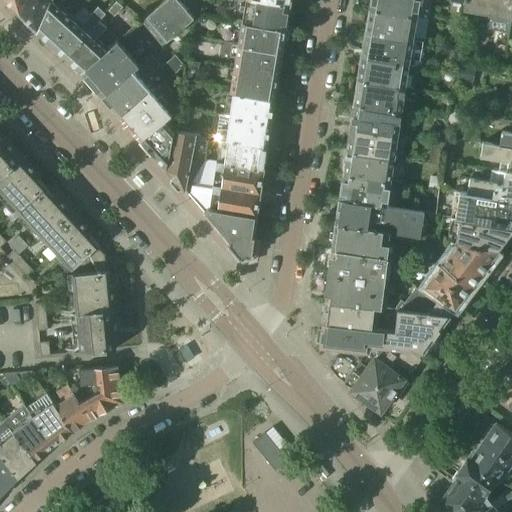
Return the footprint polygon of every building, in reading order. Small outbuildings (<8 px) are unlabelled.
[(6,0),(20,13),(25,0),(6,0)] [(25,0),(20,13),(39,31),(52,0),(25,0)] [(52,0),(39,31),(44,36),(43,41),(50,48),(53,44),(73,18),(60,6),(64,0),(52,0)] [(142,19),(153,32),(187,4),(184,1),(181,4),(178,0),(164,0),(142,19)] [(267,0),(245,0),(242,20),(286,27),(290,4),(267,0)] [(371,0),(370,10),(417,17),(419,0),(371,0)] [(511,17),(511,13),(511,0),(463,0),(463,3),(462,8),(511,17)] [(116,2),(109,10),(115,15),(122,7),(116,2)] [(190,8),(187,4),(153,32),(154,33),(164,44),(194,19),(187,11),(190,8)] [(73,18),(53,44),(50,48),(56,53),(61,52),(68,59),(97,23),(99,22),(106,14),(99,7),(81,27),(73,18)] [(370,10),(367,34),(413,41),(423,43),(427,19),(417,17),(370,10)] [(196,15),(195,24),(202,25),(203,16),(196,15)] [(142,19),(118,40),(113,44),(106,50),(82,71),(103,96),(133,70),(139,66),(140,65),(134,58),(144,49),(140,45),(154,33),(153,32),(142,19)] [(242,20),(238,44),(282,51),(286,27),(242,20)] [(76,72),(81,71),(82,71),(106,50),(95,40),(98,36),(99,37),(107,28),(99,22),(97,23),(68,59),(72,63),(72,67),(76,72)] [(367,34),(363,57),(409,64),(413,41),(367,34)] [(238,44),(234,67),(278,74),(282,51),(238,44)] [(468,47),(462,46),(461,56),(471,57),(472,51),(468,47)] [(105,97),(120,115),(137,102),(140,106),(153,93),(164,83),(172,75),(184,66),(174,55),(161,67),(151,55),(140,65),(139,66),(133,70),(103,96),(105,97)] [(418,66),(409,64),(363,57),(359,80),(406,88),(408,73),(417,74),(418,66)] [(190,60),(187,80),(197,81),(200,62),(190,60)] [(460,62),(456,84),(472,86),(476,65),(460,62)] [(234,67),(230,91),(275,98),(278,74),(234,67)] [(359,80),(355,103),(402,111),(406,88),(359,80)] [(178,109),(179,101),(164,83),(153,93),(140,106),(137,102),(120,115),(142,140),(174,112),(177,110),(178,109)] [(199,85),(186,83),(185,93),(198,95),(199,85)] [(271,121),(275,98),(230,91),(227,90),(225,104),(229,105),(228,115),(271,121)] [(355,103),(352,127),(398,134),(402,111),(355,103)] [(166,167),(174,130),(176,120),(178,109),(177,110),(174,112),(142,140),(163,163),(166,167)] [(268,145),(271,121),(228,115),(220,113),(217,137),(220,138),(268,145)] [(188,132),(190,122),(176,120),(174,130),(188,132)] [(352,127),(348,150),(395,157),(398,134),(352,127)] [(174,176),(171,182),(178,190),(185,188),(186,189),(188,191),(190,176),(193,176),(206,158),(209,136),(188,132),(174,130),(166,167),(174,176)] [(445,131),(439,131),(435,134),(434,139),(443,140),(445,131)] [(511,133),(501,132),(499,146),(511,147),(511,133)] [(0,177),(21,158),(0,135),(0,177)] [(268,145),(220,138),(218,145),(227,147),(224,161),(264,167),(268,145)] [(504,173),(510,174),(511,173),(511,147),(499,146),(482,143),(480,156),(506,161),(504,173)] [(348,150),(345,173),(391,181),(395,157),(348,150)] [(443,161),(451,162),(453,153),(444,151),(443,161)] [(0,192),(2,191),(20,210),(46,186),(21,158),(0,177),(0,192)] [(204,211),(209,206),(218,208),(257,214),(261,191),(221,185),(224,170),(215,168),(216,159),(206,158),(193,176),(191,194),(204,211)] [(224,170),(221,185),(261,191),(264,167),(224,161),(216,159),(215,168),(224,170)] [(345,173),(341,197),(387,205),(391,181),(345,173)] [(469,179),(467,193),(511,199),(511,173),(510,174),(504,173),(502,184),(469,179)] [(431,175),(429,187),(438,188),(439,176),(431,175)] [(73,216),(46,186),(20,210),(39,231),(34,235),(42,244),(73,216)] [(511,225),(511,199),(467,193),(460,191),(455,217),(511,225)] [(341,197),(337,221),(367,227),(368,222),(372,223),(373,218),(398,222),(396,231),(420,235),(423,211),(387,205),(341,197)] [(434,213),(436,200),(428,199),(426,212),(434,213)] [(257,214),(218,208),(209,206),(204,211),(226,237),(225,237),(232,245),(230,246),(231,247),(229,249),(236,257),(238,256),(243,262),(255,258),(256,251),(258,251),(260,240),(257,240),(257,239),(255,239),(255,237),(255,236),(254,236),(257,214)] [(438,238),(458,241),(498,248),(504,241),(511,229),(511,225),(455,217),(442,215),(438,238)] [(54,248),(73,269),(88,256),(100,245),(73,216),(42,244),(50,252),(54,248)] [(389,231),(367,227),(337,221),(334,247),(335,247),(386,255),(389,231)] [(7,255),(17,266),(24,259),(19,254),(29,245),(19,235),(10,244),(14,249),(7,255)] [(425,236),(419,260),(428,262),(433,237),(425,236)] [(480,273),(498,248),(458,241),(445,260),(471,279),(477,271),(480,273)] [(88,256),(98,273),(109,272),(108,253),(100,245),(88,256)] [(335,247),(334,247),(330,273),(383,281),(386,255),(335,247)] [(24,259),(17,266),(26,275),(33,269),(24,259)] [(442,264),(423,290),(437,300),(441,296),(456,306),(471,285),(442,264)] [(72,312),(113,308),(109,272),(98,273),(74,275),(76,303),(71,303),(72,312)] [(383,281),(330,273),(326,298),(375,304),(380,305),(383,281)] [(408,309),(450,314),(456,306),(441,296),(437,300),(423,290),(416,286),(405,301),(401,299),(396,306),(399,308),(408,309)] [(375,304),(326,298),(324,320),(335,322),(372,327),(375,304)] [(48,302),(36,303),(37,315),(49,314),(48,302)] [(116,348),(113,308),(72,312),(73,325),(79,324),(81,351),(116,348)] [(335,322),(324,320),(323,330),(319,330),(317,340),(325,349),(337,350),(338,345),(369,350),(370,343),(390,345),(421,350),(423,350),(450,314),(408,309),(399,308),(395,330),(372,327),(335,322)] [(49,314),(37,315),(38,330),(50,329),(49,314)] [(39,342),(40,356),(52,355),(51,341),(39,342)] [(352,389),(369,401),(369,405),(374,409),(379,408),(381,410),(397,389),(401,392),(409,381),(391,367),(396,360),(412,372),(423,357),(421,350),(390,345),(372,370),(368,367),(361,376),(354,370),(345,382),(353,387),(352,389)] [(95,382),(96,386),(120,384),(118,365),(79,368),(80,383),(95,382)] [(34,373),(38,381),(45,379),(41,371),(34,373)] [(12,386),(21,380),(16,373),(4,374),(12,386)] [(72,432),(88,422),(77,404),(79,402),(67,383),(56,391),(61,399),(54,404),(72,432)] [(103,412),(121,401),(120,384),(96,386),(96,387),(93,390),(94,392),(79,402),(77,404),(88,422),(103,412)] [(59,441),(72,432),(54,404),(47,392),(26,406),(30,413),(31,412),(53,445),(59,440),(59,441)] [(4,418),(14,432),(35,461),(53,445),(31,412),(30,413),(26,406),(24,403),(4,418)] [(488,429),(489,433),(483,441),(511,461),(511,432),(497,422),(495,423),(491,424),(488,429)] [(35,461),(14,432),(5,440),(0,433),(0,453),(18,477),(35,461)] [(271,436),(263,442),(280,464),(287,458),(271,436)] [(472,451),(467,458),(469,460),(496,479),(498,481),(511,461),(483,441),(476,451),(472,451)] [(0,494),(18,477),(0,453),(0,494)] [(496,479),(469,460),(467,458),(453,478),(455,480),(442,498),(447,505),(445,507),(448,511),(476,511),(491,501),(486,493),(496,479)] [(500,494),(506,502),(511,497),(511,491),(508,489),(500,494)] [(499,511),(491,501),(476,511),(499,511)]
